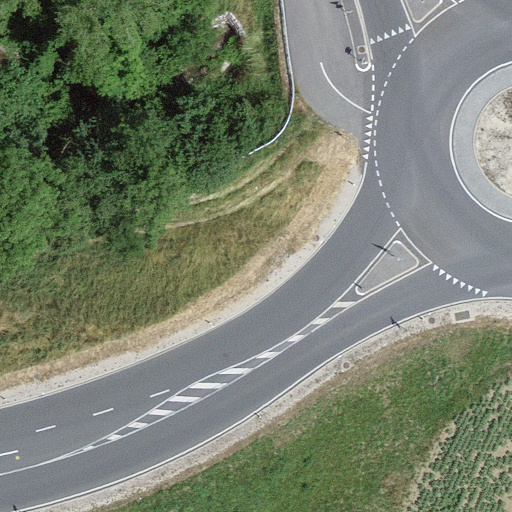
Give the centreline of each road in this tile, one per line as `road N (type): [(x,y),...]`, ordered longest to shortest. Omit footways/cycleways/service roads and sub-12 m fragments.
road 1 (secondary): [(0,459),(109,431),(289,343)]
road 2 (secondary): [(289,343),(505,257)]
road 3 (secondary): [(415,163),(289,343)]
road 4 (primary): [(415,163),(442,218),(481,250),(505,257)]
road 5 (primary): [(511,22),(458,45),(420,99)]
